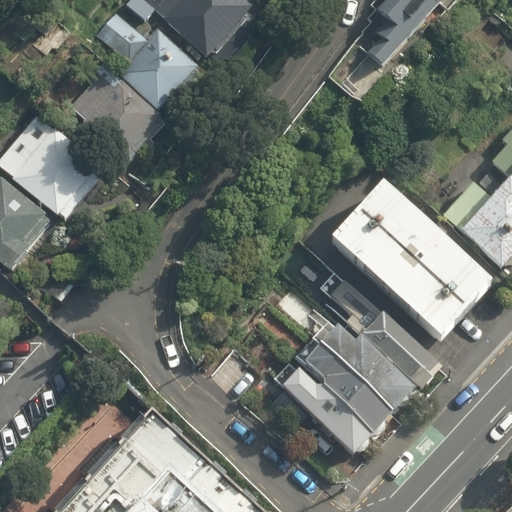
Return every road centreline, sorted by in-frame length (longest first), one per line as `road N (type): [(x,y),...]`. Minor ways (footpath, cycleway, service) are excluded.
road 1 (residential): [(336,0),(299,69),(182,218),(149,304),(150,338),(175,383),(315,511)]
road 2 (secondary): [(511,398),(407,511)]
